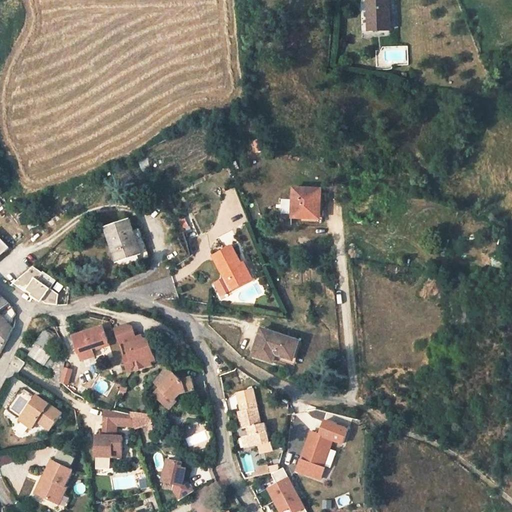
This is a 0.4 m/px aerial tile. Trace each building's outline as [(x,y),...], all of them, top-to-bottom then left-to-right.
[(390,0),(367,0),(369,30),(392,29),(390,0)] [(322,188),(295,187),(293,216),(304,216),(318,217),(318,204),(321,204),(322,188)] [(318,217),(304,216),(304,221),(323,221),(324,204),(321,204),(318,204),(318,217)] [(131,219),(107,227),(113,244),(114,249),(118,260),(142,252),(134,229),(131,219)] [(140,227),(134,229),(142,252),(144,259),(150,257),(140,227)] [(0,255),(10,247),(0,236),(0,255)] [(233,245),(214,255),(225,277),(231,289),(248,281),(239,263),(241,262),(233,245)] [(241,262),(239,263),(248,281),(254,278),(245,260),(241,262)] [(42,297),(47,300),(58,303),(61,293),(52,289),(56,280),(43,270),(42,272),(33,265),(13,282),(25,290),(26,288),(31,291),(30,294),(37,298),(38,297),(42,299),(42,297)] [(231,289),(225,277),(216,282),(222,294),(231,289)] [(2,315),(3,317),(0,319),(0,353),(8,338),(15,324),(12,324),(12,317),(15,314),(11,308),(2,315)] [(103,326),(75,336),(83,359),(95,355),(93,347),(108,342),(103,326)] [(126,326),(115,329),(120,345),(127,343),(131,356),(125,358),(129,372),(132,371),(135,366),(133,362),(141,359),(142,361),(148,364),(155,362),(148,342),(144,340),(142,340),(141,337),(135,339),(131,328),(126,326)] [(299,340),(263,328),(254,354),(273,360),(274,358),(276,353),(293,359),(299,340)] [(58,337),(45,329),(36,343),(37,344),(49,351),(58,337)] [(276,353),(274,358),(295,364),(302,342),(299,340),(293,359),(276,353)] [(49,351),(37,344),(29,355),(45,365),(46,364),(53,354),(49,351)] [(58,357),(53,354),(46,364),(51,367),(58,357)] [(58,357),(51,367),(48,377),(60,385),(60,382),(65,360),(58,357)] [(152,366),(151,363),(148,364),(142,361),(141,359),(133,362),(135,366),(132,371),(129,372),(130,374),(152,366)] [(155,381),(162,387),(156,394),(171,407),(177,401),(175,399),(178,395),(177,394),(180,390),(181,392),(196,388),(192,377),(182,380),(176,374),(168,367),(155,381)] [(240,402),(256,399),(255,390),(238,392),(240,402)] [(62,412),(37,395),(21,419),(33,427),(38,420),(51,429),(62,412)] [(241,411),(238,412),(241,429),(249,428),(250,435),(246,436),(247,447),(268,444),(264,425),(261,425),(256,399),(240,402),(241,411)] [(130,415),(106,409),(104,422),(115,424),(134,427),(130,415)] [(129,411),(130,415),(134,427),(135,429),(147,425),(148,428),(153,426),(149,414),(129,411)] [(309,438),(298,470),(321,478),(335,440),(347,444),(353,427),(341,423),(327,417),(321,434),(311,431),(309,438)] [(17,430),(25,434),(29,426),(21,422),(17,430)] [(115,424),(104,422),(103,430),(99,431),(99,435),(114,436),(115,424)] [(99,435),(96,435),(95,455),(121,456),(122,436),(114,436),(99,435)] [(58,459),(74,462),(76,455),(60,452),(58,459)] [(0,455),(0,464),(12,463),(11,454),(0,455)] [(183,460),(165,456),(161,480),(174,483),(172,493),(178,500),(194,489),(190,481),(184,480),(187,466),(182,465),(183,460)] [(44,477),(47,478),(39,493),(59,503),(67,487),(64,486),(72,470),(52,461),(44,477)] [(257,475),(271,473),(270,464),(256,466),(257,475)] [(307,511),(283,466),(271,472),(277,483),(269,487),(282,511),(292,506),(294,511),(307,511)] [(198,483),(215,479),(213,468),(195,472),(198,483)] [(44,477),(44,476),(36,492),(39,493),(47,478),(44,477)] [(324,509),(333,508),(332,499),(323,500),(324,509)]
